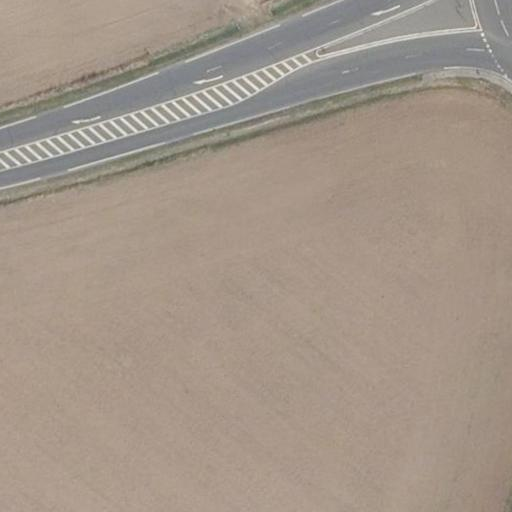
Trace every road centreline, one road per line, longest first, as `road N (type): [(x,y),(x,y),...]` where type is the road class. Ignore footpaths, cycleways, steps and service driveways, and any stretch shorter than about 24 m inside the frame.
road 1 (primary): [(0,179),(255,108),(359,64),(437,49),(511,54)]
road 2 (primary): [(395,0),(0,141)]
